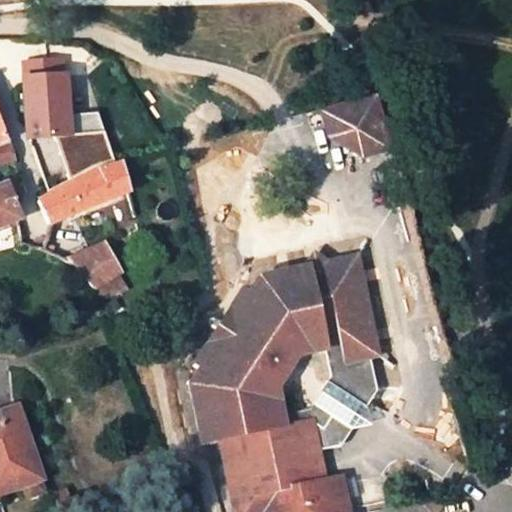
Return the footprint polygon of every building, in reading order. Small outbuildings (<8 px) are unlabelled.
[(28,137),(31,143),(68,140),(63,80),(26,83),(24,85),(28,137)] [(363,161),(390,155),(376,98),(319,113),(325,140),(363,161)] [(0,152),(8,149),(0,125),(0,152)] [(112,146),(91,153),(94,164),(115,157),(112,146)] [(8,149),(0,152),(0,169),(14,165),(8,149)] [(52,227),(130,195),(123,168),(100,176),(52,200),(40,206),(52,227)] [(0,231),(21,225),(11,198),(24,195),(20,184),(0,190),(0,231)] [(106,305),(127,297),(117,281),(125,278),(108,249),(67,266),(106,305)] [(352,429),(346,423),(360,404),(364,407),(375,392),(370,357),(376,356),(354,259),(258,279),(249,292),(245,289),(193,362),(199,367),(186,384),(200,446),(217,442),(229,504),(232,503),(234,511),(346,511),(339,479),(322,482),(316,452),(340,447),(352,429)] [(0,496),(23,489),(28,501),(44,496),(39,484),(43,483),(19,410),(0,416),(0,496)] [(53,496),(59,509),(72,504),(66,491),(53,496)] [(59,511),(79,511),(75,503),(72,504),(59,509),(59,511)]
